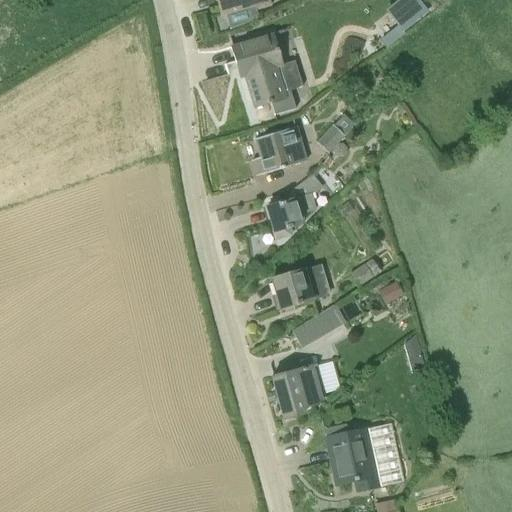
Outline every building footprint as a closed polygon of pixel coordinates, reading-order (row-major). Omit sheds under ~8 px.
[(216,0),(222,16),(223,15),(222,15),(225,14),(230,30),(258,18),(256,10),(271,6),(269,0),(216,0)] [(396,25),(403,33),(429,13),(419,0),(400,0),(386,11),(396,25)] [(403,33),(396,25),(385,34),(391,42),(403,33)] [(230,48),(240,78),(244,77),(253,108),(270,103),(274,116),(295,110),(289,90),(283,92),(277,70),(284,67),(273,35),(250,42),(230,48)] [(385,95),(376,110),(390,118),(399,104),(385,95)] [(333,126),(344,136),(354,125),(343,115),(333,126)] [(333,125),(316,143),(328,154),(345,136),(344,136),(333,126),(333,125)] [(276,171),(306,163),(296,128),(274,134),(267,136),(261,138),(255,140),(260,158),(252,161),(257,176),(276,171)] [(328,154),(319,164),(324,168),(333,158),(328,154)] [(305,224),(302,216),(313,212),(315,209),(312,197),(322,188),(312,174),(291,190),(294,199),(266,208),(275,239),(294,234),(293,228),(305,224)] [(388,252),(365,266),(364,265),(349,275),(357,289),(374,278),(373,277),(395,264),(388,252)] [(280,310),(315,300),(328,295),(320,265),(306,269),(271,280),(280,310)] [(396,281),(377,291),(385,306),(403,296),(396,281)] [(334,307),(292,331),(303,349),(344,323),(334,307)] [(404,345),(411,374),(423,365),(415,336),(404,345)] [(271,378),(277,399),(319,387),(313,366),(271,378)] [(323,400),(319,387),(277,399),(283,420),(306,414),(304,408),(319,404),(318,401),(323,400)] [(380,488),(367,429),(367,427),(354,429),(348,425),(328,429),(325,435),(336,486),(354,482),(356,493),(380,488)]
